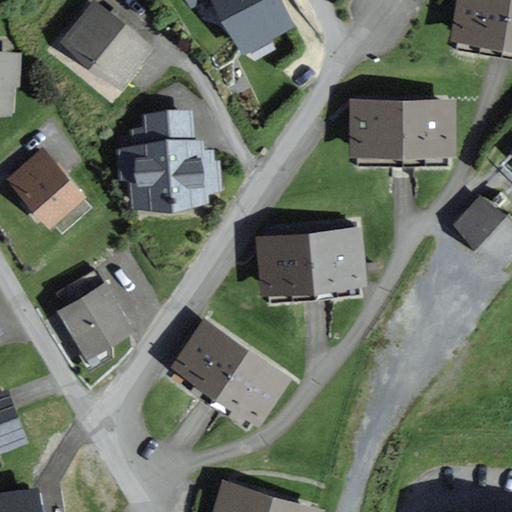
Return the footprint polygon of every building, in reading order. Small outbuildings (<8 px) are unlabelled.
[(297,25),(282,0),(186,0),(192,10),(211,0),(213,0),(243,54),(297,25)] [(511,0),(457,0),(452,40),(511,49),(511,0)] [(112,14),(95,2),(62,45),(123,92),(157,49),(112,14)] [(23,54),(0,52),(0,117),(13,118),(15,87),(21,87),(23,54)] [(457,99),(352,99),(352,157),(457,157),(457,99)] [(130,176),(132,208),(207,204),(206,191),(222,190),(220,164),(213,165),(212,152),(198,153),(198,145),(190,145),(188,115),(148,117),(149,130),(131,131),(132,150),(118,151),(120,177),(130,176)] [(88,199),(45,149),(8,182),(51,231),(88,199)] [(511,260),(511,224),(481,197),(455,226),(504,269),(511,260)] [(362,227),(257,239),(264,298),(369,286),(362,227)] [(136,329),(107,283),(60,313),(89,359),(136,329)] [(293,375),(205,318),(173,366),(262,423),(293,375)] [(0,450),(32,439),(12,385),(0,389),(0,450)] [(323,511),(325,507),(224,477),(213,511),(323,511)] [(0,480),(0,511),(42,511),(41,479),(0,480)]
